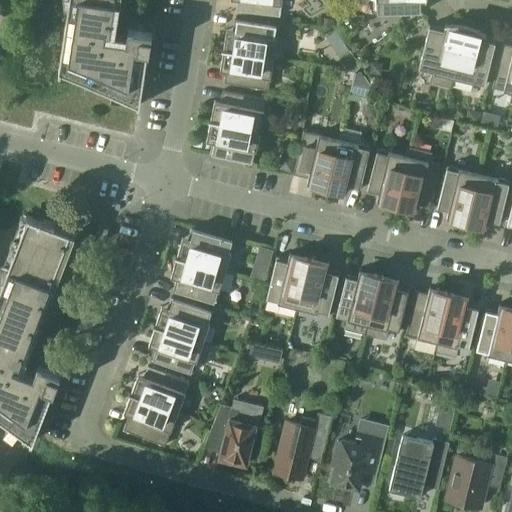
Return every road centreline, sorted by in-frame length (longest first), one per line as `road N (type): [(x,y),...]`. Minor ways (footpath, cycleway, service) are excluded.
road 1 (residential): [(316,511),(100,449),(89,439),(87,422),(165,179)]
road 2 (residential): [(511,265),(165,179)]
road 3 (residential): [(165,179),(198,0)]
road 4 (residential): [(165,179),(0,137)]
